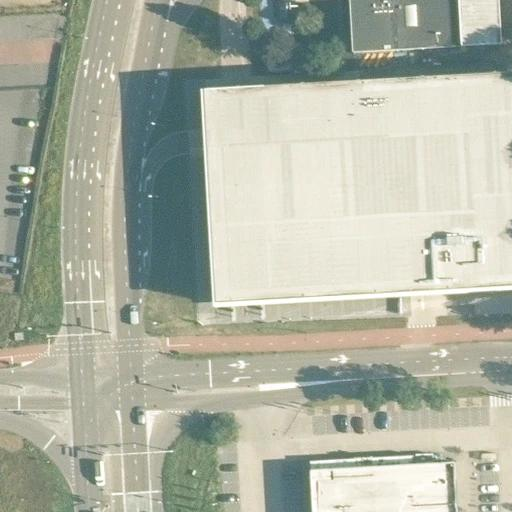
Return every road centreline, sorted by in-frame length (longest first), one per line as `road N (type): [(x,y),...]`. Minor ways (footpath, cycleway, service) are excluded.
road 1 (secondary): [(106,0),(83,111),(76,220),(81,378)]
road 2 (secondary): [(130,377),(126,189),(151,33)]
road 3 (unclassified): [(268,388),(511,371)]
road 4 (unclassified): [(130,402),(218,402),(268,388)]
road 5 (unclassified): [(268,388),(219,375),(130,377)]
